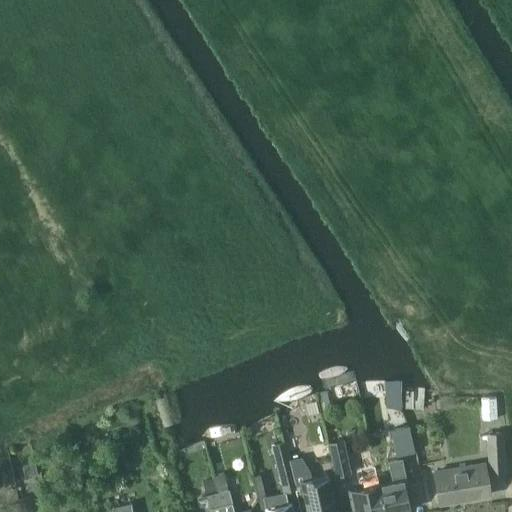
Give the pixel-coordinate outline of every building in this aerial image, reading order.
[(423,390),(405,386),(405,407),(423,408),(423,390)] [(497,417),(496,395),(481,396),(482,418),(497,417)] [(155,400),(162,426),(173,423),(165,397),(155,400)] [(412,429),(390,434),(394,455),(417,451),(412,429)] [(502,432),(487,433),(489,475),(504,474),(502,432)] [(284,489),(296,486),(292,468),(289,459),(284,439),(272,442),(284,489)] [(343,439),(326,443),(334,476),(350,472),(343,439)] [(301,456),(289,459),(292,468),(296,486),(302,485),(307,511),(335,511),(331,490),(328,474),(312,478),(301,456)] [(392,480),(378,483),(384,511),(402,511),(403,511),(411,509),(409,502),(414,501),(410,479),(406,480),(401,456),(388,459),(392,480)] [(440,501),(489,493),(484,462),(434,470),(440,501)] [(36,474),(35,464),(23,466),(25,476),(36,474)] [(384,511),(378,483),(375,466),(361,469),(364,486),(348,489),(352,509),(355,508),(356,511),(384,511)] [(228,489),(224,473),(213,476),(217,491),(228,489)] [(213,478),(204,481),(207,492),(216,490),(213,478)] [(233,511),(228,489),(218,492),(222,511),(249,511),(249,510),(240,511),(233,511)] [(222,511),(218,492),(208,495),(212,511),(222,511)] [(284,492),(263,496),(266,511),(292,511),(290,502),(286,503),(284,492)] [(112,511),(132,511),(130,501),(111,506),(112,511)]
